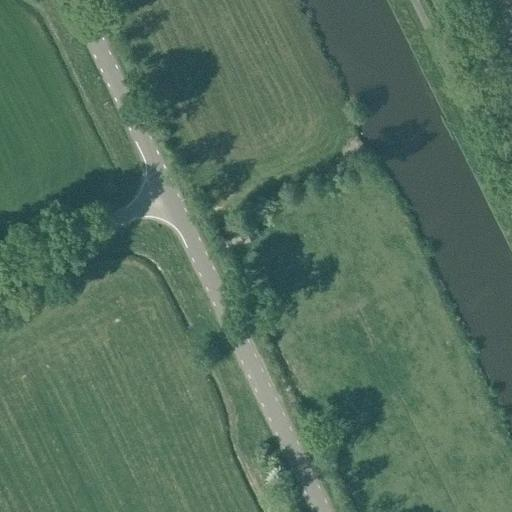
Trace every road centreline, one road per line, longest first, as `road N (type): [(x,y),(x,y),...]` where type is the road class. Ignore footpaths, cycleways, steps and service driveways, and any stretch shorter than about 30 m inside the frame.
road 1 (tertiary): [(323,511),(169,204)]
road 2 (tertiary): [(169,204),(75,0)]
road 3 (unclassified): [(0,277),(169,204)]
road 4 (unclassified): [(454,0),(511,118)]
